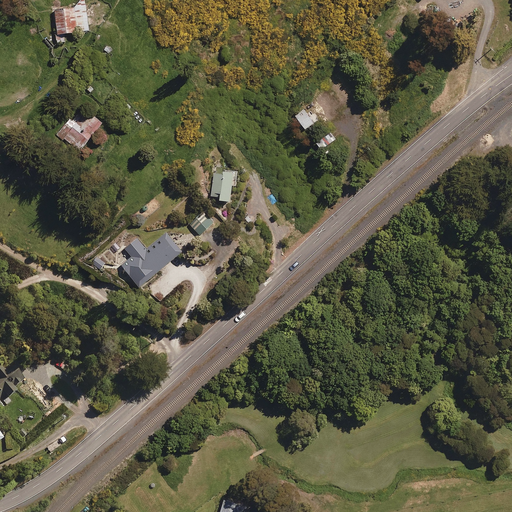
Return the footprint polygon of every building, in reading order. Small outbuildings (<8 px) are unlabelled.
[(64,43),(64,33),(88,31),(86,5),(74,6),(74,8),(54,9),(56,34),(56,43),(64,43)] [(62,141),(64,139),(78,151),(102,123),(93,115),(87,122),(78,114),(73,120),(70,118),(57,133),(55,136),(62,141)] [(224,170),(224,173),(214,171),(211,196),(219,197),(219,201),(229,202),(231,186),(236,186),(238,172),(224,170)] [(213,222),(203,212),(190,225),(200,235),(213,222)] [(182,252),(166,233),(146,249),(137,238),(124,249),(131,257),(120,266),(138,288),(182,252)] [(105,264),(98,256),(93,261),(100,268),(105,264)] [(181,282),(171,270),(148,289),(159,302),(181,282)] [(11,400),(9,396),(17,390),(14,386),(24,379),(13,364),(3,372),(0,367),(0,397),(5,404),(11,400)] [(245,511),(246,508),(223,501),(219,511),(245,511)]
